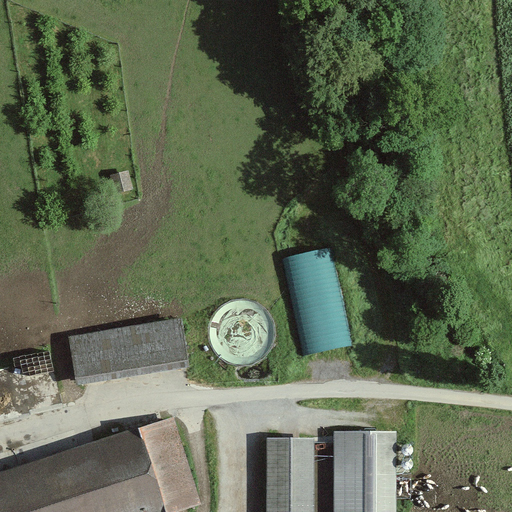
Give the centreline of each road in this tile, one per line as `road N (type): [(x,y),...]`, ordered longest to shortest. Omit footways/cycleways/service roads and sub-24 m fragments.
road 1 (unclassified): [(511,402),(280,391),(136,404),(0,432)]
road 2 (track): [(311,0),(344,167),(394,315),(395,351),(381,391)]
